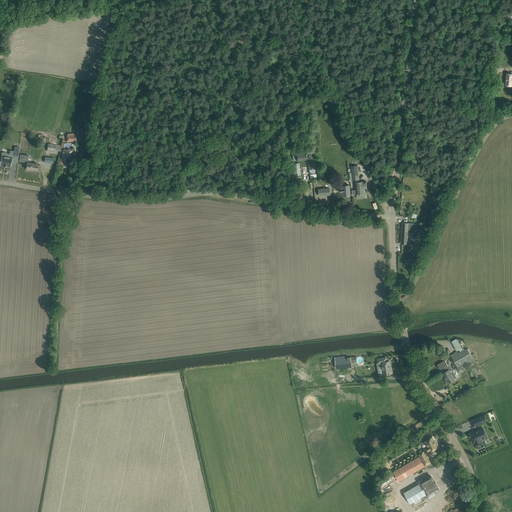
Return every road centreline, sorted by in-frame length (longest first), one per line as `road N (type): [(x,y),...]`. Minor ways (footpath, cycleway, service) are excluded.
road 1 (unclassified): [(391,213),(92,196),(0,182)]
road 2 (tertiary): [(477,511),(460,452),(418,383),(406,345),(391,213)]
road 3 (track): [(511,116),(482,140),(417,277),(396,302)]
road 4 (tertiary): [(391,213),(415,0)]
